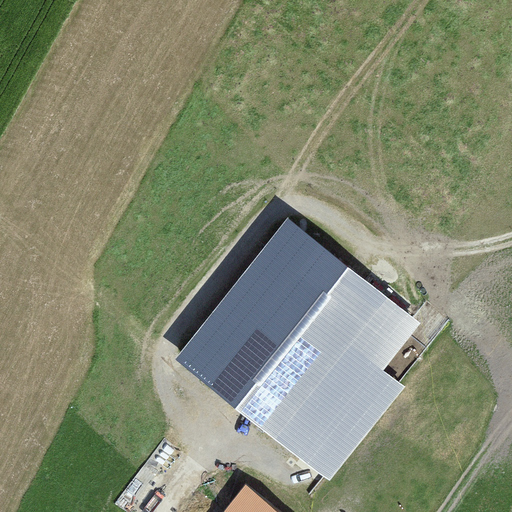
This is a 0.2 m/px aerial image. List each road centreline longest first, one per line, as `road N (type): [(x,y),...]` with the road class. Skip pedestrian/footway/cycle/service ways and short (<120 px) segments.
road 1 (track): [(424,0),(333,114),(285,198),(178,330),(174,376),(199,425),(200,457)]
road 2 (track): [(285,198),(372,249),(511,239)]
